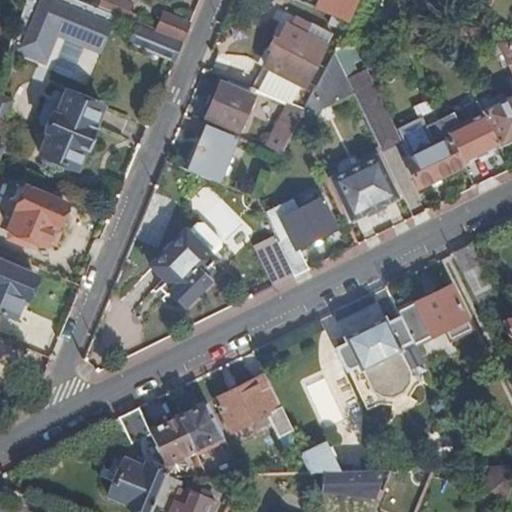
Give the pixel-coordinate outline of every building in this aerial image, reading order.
[(102,0),(99,9),(128,22),(135,6),(119,0),(102,0)] [(349,24),(359,0),(321,0),(316,11),(349,24)] [(157,34),(183,45),(190,27),(165,17),(157,34)] [(285,29),(254,93),(286,107),(304,114),(327,71),(317,66),(332,37),(312,27),(311,29),(294,21),(289,31),(285,29)] [(129,47),(145,54),(154,32),(137,26),(129,47)] [(145,54),(174,66),(183,45),(157,34),(154,32),(145,54)] [(451,48),(476,47),(481,33),(443,34),(441,48),(451,48)] [(511,46),(495,47),(496,59),(504,55),(511,70),(511,46)] [(346,82),(334,57),(327,71),(304,114),(298,126),(307,143),(322,112),(354,97),(346,82)] [(354,97),(381,155),(398,146),(364,73),(346,82),(354,97)] [(206,122),(239,135),(243,126),(247,128),(252,119),(247,117),(253,101),(221,87),(206,122)] [(94,131),(103,110),(66,95),(60,109),(51,105),(45,107),(39,121),(41,128),(48,131),(46,136),(49,137),(40,158),(76,172),(85,153),(88,154),(97,132),(94,131)] [(511,99),(482,115),(499,150),(511,143),(511,99)] [(464,167),(499,150),(482,115),(477,104),(442,122),(464,167)] [(304,114),(286,107),(263,151),(281,158),(298,126),(304,114)] [(418,190),(464,167),(442,122),(426,130),(435,149),(405,164),(418,190)] [(238,141),(208,129),(189,175),(219,186),(238,141)] [(376,211),(397,201),(377,160),(333,182),(353,222),(368,214),(369,216),(377,212),(376,211)] [(46,245),(52,231),(53,228),(57,230),(66,207),(44,198),(45,196),(28,188),(9,232),(45,247),(46,245)] [(280,246),(295,278),(308,272),(298,249),(336,231),(321,201),(299,212),(282,221),(291,240),(280,246)] [(265,217),(276,239),(280,246),(291,240),(282,221),(299,212),(294,203),(265,217)] [(186,233),(151,268),(173,291),(170,294),(185,308),(209,283),(207,280),(214,273),(209,268),(215,261),(212,259),(222,249),(222,243),(204,226),(198,226),(189,236),(186,233)] [(61,236),(52,231),(46,245),(56,249),(61,236)] [(256,250),(274,288),(295,278),(280,246),(276,239),(256,250)] [(511,305),(501,311),(470,247),(453,255),(484,320),(498,313),(511,341),(511,305)] [(0,312),(16,319),(24,300),(27,301),(36,280),(14,270),(15,268),(0,261),(0,312)] [(453,288),(399,313),(404,323),(413,343),(415,347),(446,332),(451,343),(474,332),(453,288)] [(413,343),(404,323),(390,331),(385,320),(344,340),(346,346),(335,351),(346,374),(358,368),(372,395),(381,401),(393,402),(404,397),(411,387),(412,378),(402,354),(404,353),(402,349),(413,343)] [(428,374),(415,347),(413,343),(402,349),(404,353),(402,354),(412,378),(420,378),(428,374)] [(282,410),(265,377),(216,401),(232,434),(234,434),(238,442),(242,443),(256,437),(254,433),(274,424),(269,416),(282,410)] [(223,437),(207,405),(179,419),(194,451),(223,437)] [(151,433),(140,411),(121,420),(133,445),(152,436),(151,433)] [(194,451),(179,419),(151,433),(152,436),(166,465),(194,451)] [(308,449),(302,452),(303,455),(301,456),(309,475),(323,475),(341,475),(326,446),(310,452),(308,449)] [(127,508),(135,511),(150,511),(152,509),(165,478),(167,473),(146,463),(144,468),(125,460),(122,467),(115,464),(107,481),(114,484),(109,499),(127,506),(127,508)] [(511,485),(511,469),(491,470),(479,497),(503,507),(511,485)] [(427,483),(431,472),(397,473),(396,481),(427,483)] [(380,473),(341,475),(323,475),(321,492),(373,500),(380,483),(380,473)] [(165,478),(152,509),(159,511),(213,511),(215,507),(181,491),(183,486),(165,478)]
